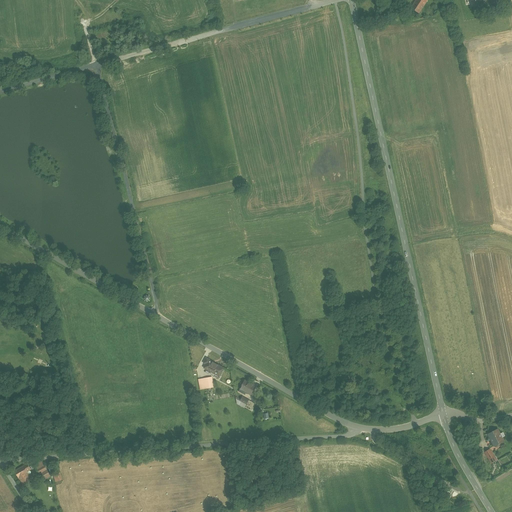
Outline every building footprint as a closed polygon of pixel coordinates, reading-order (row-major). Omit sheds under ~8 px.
[(426,0),(416,0),(411,8),(419,13),(427,0),(426,0)] [(222,368),(209,361),(209,360),(206,358),(204,363),(206,364),(204,368),(218,376),(222,368)] [(212,377),(203,379),(205,389),(214,387),(212,377)] [(252,385),(245,381),(240,389),(252,395),(256,386),(252,384),(252,385)] [(242,397),(240,401),(246,405),(249,400),(242,397)] [(254,403),(249,400),(246,405),(252,409),(254,403)] [(498,429),(488,434),(494,446),(504,442),(502,438),(505,436),(503,433),(500,434),(498,429)] [(490,449),(485,453),(491,463),(496,460),(490,449)] [(499,461),(501,465),(509,460),(507,456),(499,461)] [(27,464),(15,471),(19,478),(23,485),(31,480),(27,472),(31,470),(27,464)] [(36,469),(42,481),(50,476),(47,470),(44,465),(36,469)] [(56,482),(63,479),(60,472),(53,475),(56,482)]
